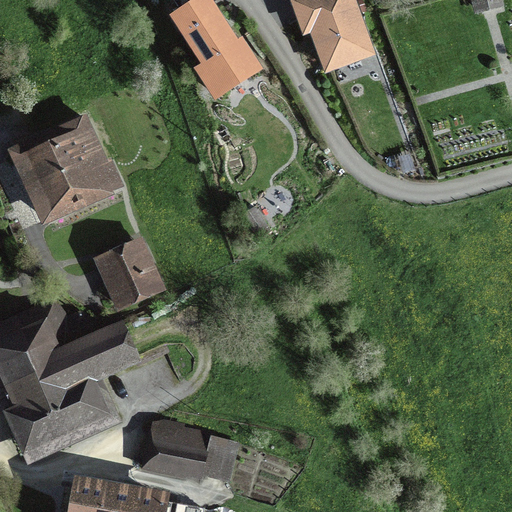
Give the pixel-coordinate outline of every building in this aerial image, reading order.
[(237,46),(206,0),(200,0),(175,17),(207,66),(237,46)] [(313,28),(327,68),(370,52),(350,0),(305,0),(296,4),(306,31),(313,28)] [(497,9),(494,0),(464,0),(469,17),(497,9)] [(87,125),(84,119),(15,150),(46,218),(119,185),(108,161),(96,167),(79,129),(87,125)] [(256,207),(243,215),(259,241),(272,233),(256,207)] [(160,286),(143,247),(100,266),(118,305),(160,286)] [(93,378),(136,358),(122,326),(100,335),(94,323),(81,312),(65,320),(63,313),(0,342),(0,374),(34,452),(111,416),(93,378)] [(211,436),(149,423),(140,469),(154,471),(154,467),(204,477),(209,455),(207,455),(211,436)] [(162,511),(165,502),(76,486),(71,511),(162,511)]
